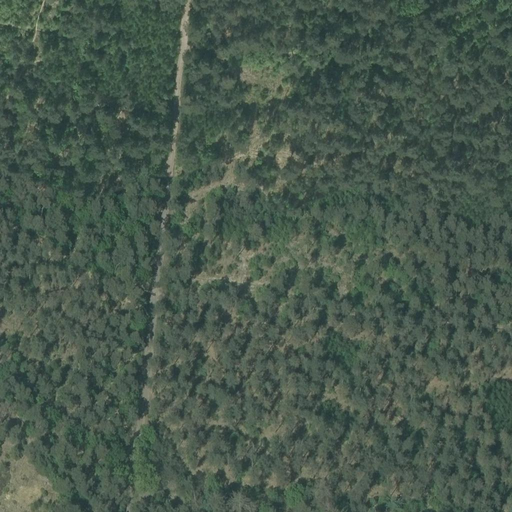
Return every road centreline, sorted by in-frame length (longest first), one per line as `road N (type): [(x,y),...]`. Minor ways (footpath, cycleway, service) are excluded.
road 1 (track): [(154,286),(352,315),(511,327)]
road 2 (track): [(189,0),(154,286)]
road 3 (track): [(131,498),(132,462),(0,370)]
road 4 (track): [(154,286),(132,462)]
road 5 (track): [(131,498),(275,511)]
